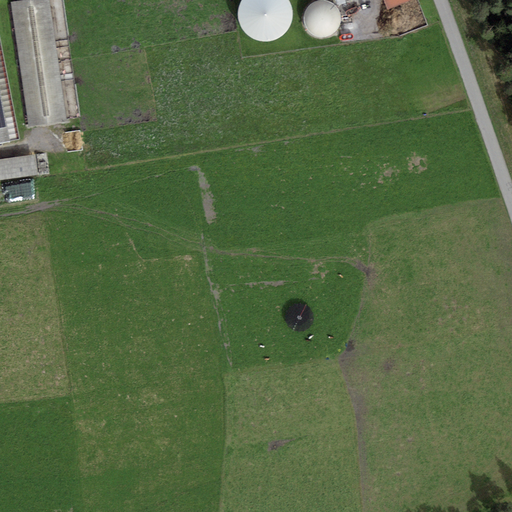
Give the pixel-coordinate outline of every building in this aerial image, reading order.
[(22,0),(11,2),(29,127),(67,122),(49,0),(22,0)] [(292,9),(289,0),(288,0),(241,0),(238,7),(237,17),(239,25),(243,33),(251,39),(259,43),(269,43),(277,40),(285,35),(290,27),(293,18),(292,9)] [(336,5),(330,1),(325,0),(320,0),(317,0),(311,3),(306,8),(303,14),(303,20),(304,27),(307,32),(312,36),(318,39),(324,39),(330,38),(335,34),(340,30),(342,23),(342,17),(340,10),(336,5)] [(412,0),(383,0),(386,9),(412,0)] [(0,90),(0,142),(10,141),(0,90)] [(36,155),(0,160),(0,179),(38,174),(36,155)]
